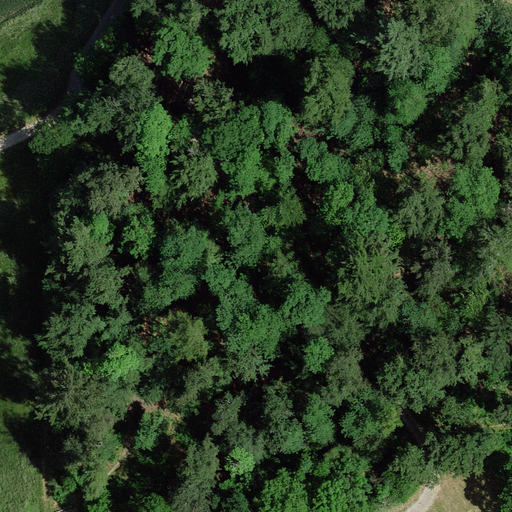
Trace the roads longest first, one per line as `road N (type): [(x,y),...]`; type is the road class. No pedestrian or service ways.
road 1 (track): [(420,511),(426,509),(405,373),(232,156),(151,112),(59,115)]
road 2 (track): [(126,0),(59,115)]
